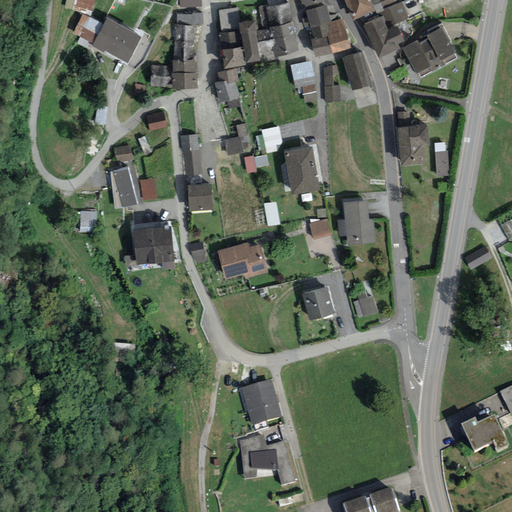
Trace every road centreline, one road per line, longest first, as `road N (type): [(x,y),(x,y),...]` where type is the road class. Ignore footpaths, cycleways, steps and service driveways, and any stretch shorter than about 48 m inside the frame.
road 1 (secondary): [(430,392),(495,0)]
road 2 (residential): [(337,0),(387,87),(404,330)]
road 3 (residential): [(173,97),(144,111),(74,184),(51,180),(36,160),(31,129),(49,0)]
road 4 (residential): [(173,97),(186,244),(224,343)]
road 5 (residential): [(224,343),(239,356),(270,360),(404,330)]
road 6 (unclassified): [(224,343),(203,447),(203,511)]
road 7 (secondary): [(442,511),(428,454),(430,392)]
